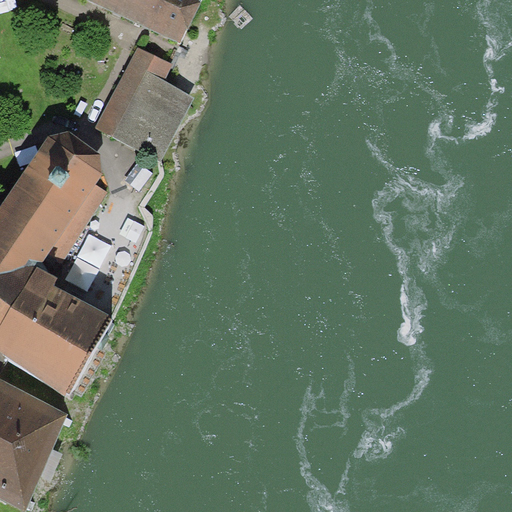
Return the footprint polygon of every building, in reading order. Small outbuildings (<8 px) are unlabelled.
[(83,0),(177,48),(202,0),(83,0)] [(170,65),(136,47),(94,125),(157,158),(191,93),(163,79),(170,65)] [(0,209),(0,259),(42,288),(46,278),(32,263),(39,255),(54,261),(101,191),(87,183),(90,176),(92,160),(61,139),(47,143),(0,209)] [(0,347),(42,288),(0,259),(0,347)] [(42,288),(0,347),(0,354),(64,398),(104,320),(42,288)] [(65,421),(0,383),(0,497),(15,506),(65,421)]
